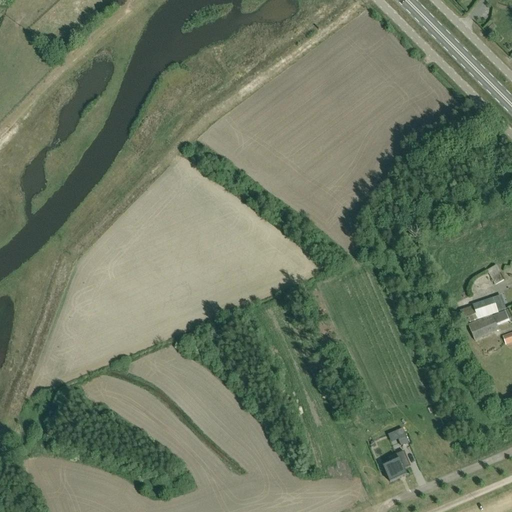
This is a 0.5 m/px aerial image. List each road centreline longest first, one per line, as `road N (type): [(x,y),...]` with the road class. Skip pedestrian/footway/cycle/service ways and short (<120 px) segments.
road 1 (unclassified): [(511,134),(377,0)]
road 2 (primary): [(511,104),(409,0)]
road 3 (track): [(381,511),(511,450)]
